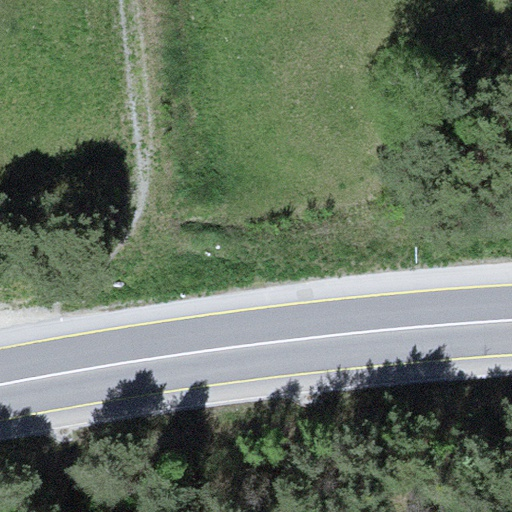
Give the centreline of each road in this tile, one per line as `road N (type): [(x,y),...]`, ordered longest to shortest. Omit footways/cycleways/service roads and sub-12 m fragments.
road 1 (primary): [(511,322),(377,331),(0,384)]
road 2 (track): [(0,301),(89,287),(129,239),(141,66),(134,0)]
